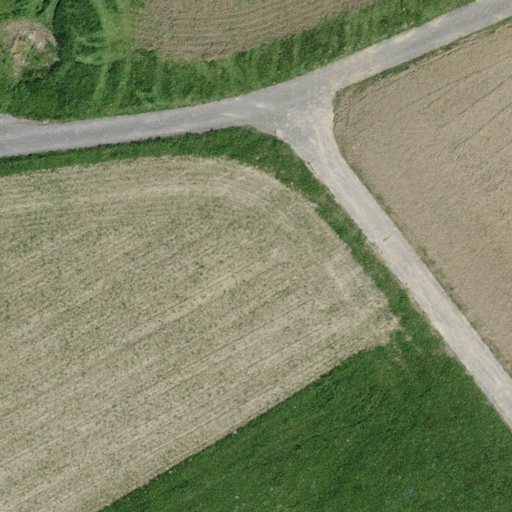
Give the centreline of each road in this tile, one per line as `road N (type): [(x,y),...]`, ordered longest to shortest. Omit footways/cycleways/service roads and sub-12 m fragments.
road 1 (track): [(0,118),(278,86),(492,0)]
road 2 (track): [(511,395),(278,86)]
